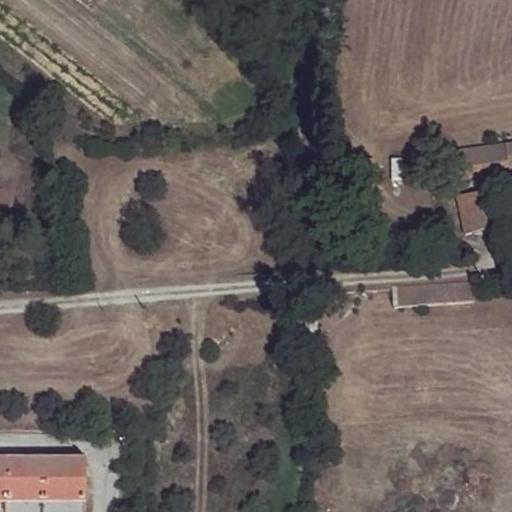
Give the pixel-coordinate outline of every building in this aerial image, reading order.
[(511,146),(454,152),(456,170),(511,165),(511,168),(511,146)] [(485,193),(460,198),(467,237),(492,230),(485,193)] [(476,302),(475,282),(396,287),(397,307),(476,302)] [(41,460),(44,504),(85,504),(82,459),(41,460)] [(4,503),(44,504),(41,460),(4,460),(4,503)] [(3,511),(44,511),(44,504),(4,503),(3,511)]
